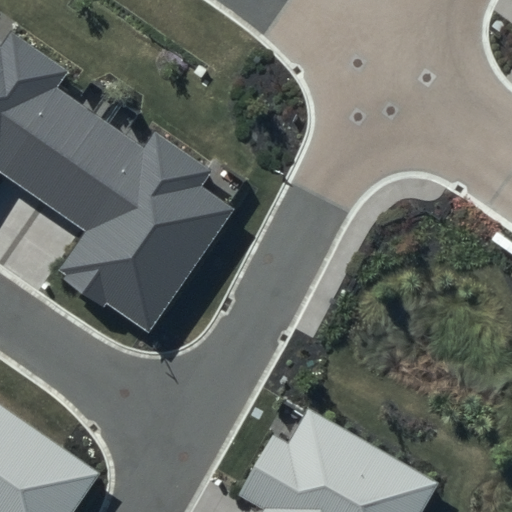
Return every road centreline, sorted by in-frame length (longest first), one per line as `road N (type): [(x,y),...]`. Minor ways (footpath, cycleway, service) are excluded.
road 1 (residential): [(372,47),(166,407)]
road 2 (residential): [(0,300),(166,407)]
road 3 (residential): [(511,145),(372,47)]
road 4 (residential): [(166,407),(98,511)]
